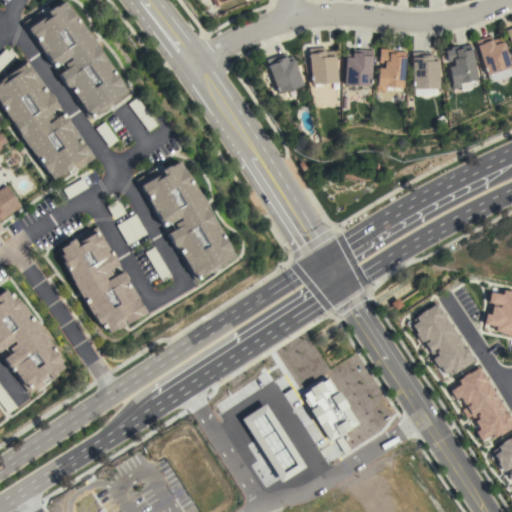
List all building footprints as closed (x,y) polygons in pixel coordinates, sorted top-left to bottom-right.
[(61,80),(62,80),(58,74),(66,68),(63,64),(70,59),(69,57),(53,68),(22,23),(46,6),(49,10),(54,6),(55,7),(64,1),(68,8),(69,7),(82,27),(82,26),(87,33),(88,32),(97,46),(96,47),(98,49),(123,85),(121,86),(125,91),(117,98),(118,99),(89,120),(61,80)] [(508,60),(511,59),(511,61),(511,64),(510,65),(510,66),(485,74),(476,45),(477,45),(475,40),(490,36),(491,40),(501,37),(508,60)] [(476,84),(469,85),(470,89),(460,91),(459,87),(451,89),(447,66),(453,65),(452,60),(446,61),(444,50),(450,49),(449,47),(456,46),(456,47),(469,45),(476,84)] [(308,54),(308,49),(323,47),(323,51),(334,51),(336,82),(319,84),(320,87),(313,87),(313,84),(310,84),(308,54)] [(12,57),(0,69),(0,53),(4,49),(12,57)] [(369,87),(366,87),(366,90),(359,89),(360,86),(343,85),(345,57),(345,54),(351,54),(352,50),(358,50),(358,49),(371,50),(369,87)] [(402,89),(400,89),(400,92),(392,91),(392,88),(384,87),(384,91),(375,90),(375,85),(376,85),(377,68),(383,68),(383,63),(378,63),(379,49),(391,50),(391,51),(404,52),(402,89)] [(411,52),(425,52),(425,53),(431,53),(431,57),(437,57),(437,89),(436,89),(436,95),(434,96),(432,96),(429,97),(428,98),(425,99),(422,98),(420,96),(417,96),(415,96),(413,95),(414,89),(411,89),(411,52)] [(267,65),(265,60),(277,55),(278,56),(284,54),(286,58),(291,56),(302,85),(278,94),(267,65)] [(48,173),(47,174),(28,148),(18,135),(19,134),(1,109),(2,108),(0,105),(0,80),(24,63),(28,69),(30,68),(35,76),(48,94),(49,93),(54,100),(53,101),(57,107),(49,113),(51,117),(45,121),(47,124),(62,113),(67,120),(66,121),(70,127),(71,126),(80,139),(79,140),(83,146),(84,145),(93,158),(69,175),(66,171),(61,174),(60,173),(52,179),(48,173)] [(147,131),(127,104),(135,97),(156,125),(147,131)] [(117,141),(108,147),(94,128),(103,122),(117,141)] [(194,281),(166,233),(176,228),(173,224),(180,220),(179,218),(162,227),(158,219),(159,218),(156,213),(155,213),(152,209),(135,180),(160,165),(162,169),(168,166),(169,167),(178,162),(181,168),(182,167),(199,195),(200,195),(208,208),(207,209),(230,249),(229,250),(233,256),(223,262),(224,263),(194,281)] [(87,187),(67,199),(61,190),(81,178),(87,187)] [(0,219),(0,188),(5,185),(20,206),(0,219)] [(146,234),(127,245),(115,225),(134,214),(146,234)] [(127,279),(125,280),(128,286),(129,285),(137,299),(136,300),(139,305),(140,305),(145,313),(125,325),(123,320),(120,322),(123,326),(116,330),(116,328),(107,333),(104,328),(102,329),(100,326),(98,324),(93,316),(91,317),(72,283),(73,283),(69,277),(70,276),(61,262),(63,261),(60,255),(62,254),(59,249),(67,244),(66,243),(88,230),(89,231),(96,227),(114,258),(114,259),(117,265),(108,270),(110,274),(104,278),(105,281),(122,271),(127,279)] [(161,282),(143,253),(153,247),(170,277),(161,282)] [(55,373),(56,375),(36,390),(35,389),(28,394),(6,365),(7,364),(3,358),(11,352),(8,349),(14,344),(13,341),(0,350),(0,292),(4,290),(8,295),(10,293),(14,298),(15,297),(21,305),(22,304),(45,336),(49,341),(48,342),(58,355),(57,356),(61,362),(59,363),(62,368),(55,373)] [(511,291),(500,290),(500,294),(488,293),(486,303),(491,304),(489,315),(483,314),(481,331),(511,334),(511,291)] [(471,362),(437,304),(407,322),(419,343),(422,342),(430,355),(429,356),(442,379),(471,362)] [(511,427),(511,426),(478,366),(455,380),(458,385),(448,390),(465,420),(470,417),(477,430),(473,432),(481,445),(511,427)] [(0,385),(16,407),(7,414),(0,404),(0,385)] [(511,436),(489,452),(502,472),(505,470),(511,480),(511,436)]
